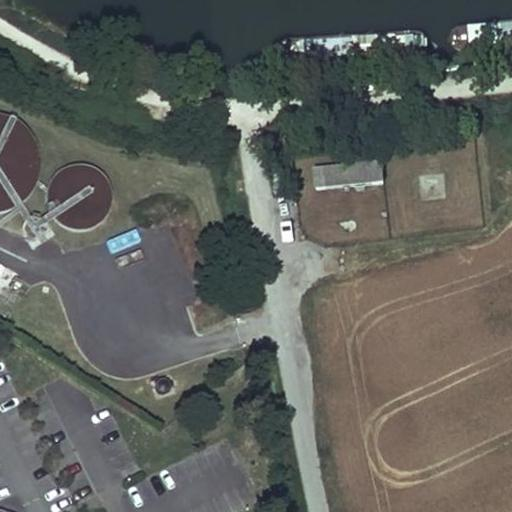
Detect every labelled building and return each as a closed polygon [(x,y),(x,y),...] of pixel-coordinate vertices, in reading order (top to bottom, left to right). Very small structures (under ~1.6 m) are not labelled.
[(0,122),(0,214),(26,220),(43,131),(0,122)] [(379,161),(314,169),(317,190),(382,183),(379,161)] [(49,180),(59,210),(27,221),(33,240),(114,213),(97,164),(49,180)] [(46,294),(41,294),(35,294),(29,296),(25,299),(21,304),(18,309),(17,315),(18,320),(19,326),(23,331),(27,335),(32,338),(37,339),(43,339),(49,338),(54,335),(58,331),(61,326),(63,321),(63,315),(62,309),(60,304),(56,300),(52,296),(46,294)] [(94,331),(98,341),(109,337),(105,327),(94,331)]
